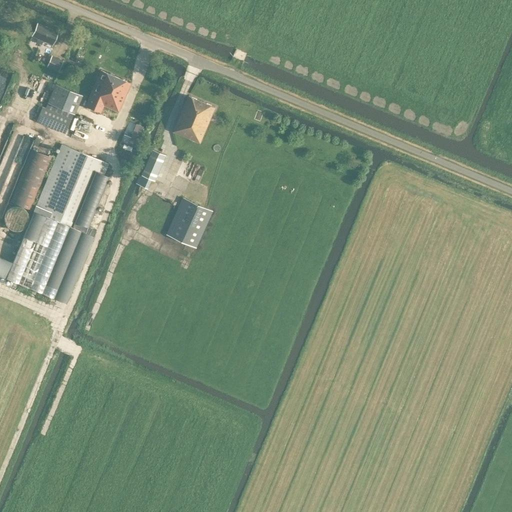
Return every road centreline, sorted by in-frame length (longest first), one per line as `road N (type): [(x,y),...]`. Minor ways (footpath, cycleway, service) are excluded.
road 1 (unclassified): [(511,192),(49,0)]
road 2 (track): [(107,213),(0,476)]
